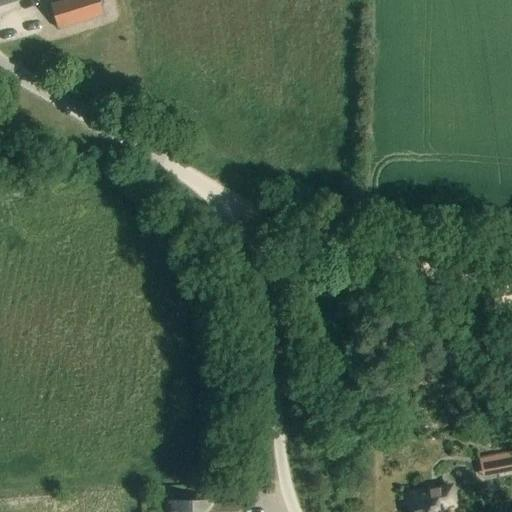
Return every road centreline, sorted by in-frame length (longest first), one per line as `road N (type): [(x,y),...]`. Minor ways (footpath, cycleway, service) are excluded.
road 1 (unclassified): [(295,511),(268,349),(248,273),(212,194),(0,64)]
road 2 (track): [(511,297),(315,239),(212,194)]
